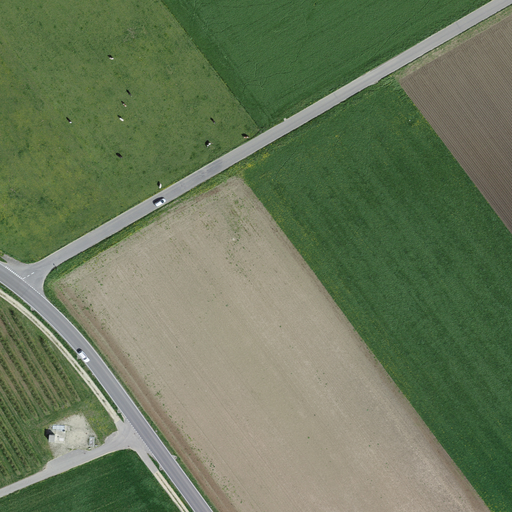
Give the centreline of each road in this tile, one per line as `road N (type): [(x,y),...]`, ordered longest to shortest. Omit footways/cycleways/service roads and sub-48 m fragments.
road 1 (tertiary): [(510,0),(31,274),(21,288)]
road 2 (tertiary): [(21,288),(83,347),(201,511)]
road 3 (track): [(0,292),(47,331),(182,511)]
road 4 (track): [(0,494),(139,429)]
